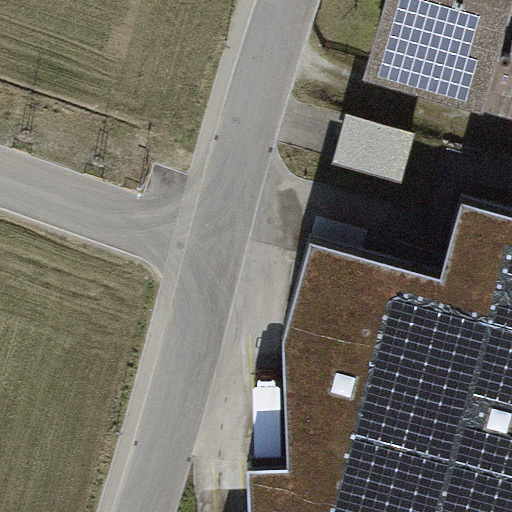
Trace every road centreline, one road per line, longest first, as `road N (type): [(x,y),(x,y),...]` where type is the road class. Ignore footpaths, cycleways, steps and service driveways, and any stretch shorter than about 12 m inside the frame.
road 1 (unclassified): [(145,511),(229,219)]
road 2 (residential): [(0,142),(229,219)]
road 3 (unclassified): [(229,219),(296,0)]
